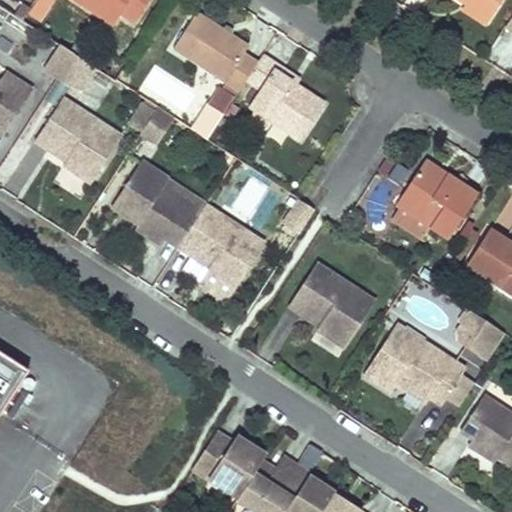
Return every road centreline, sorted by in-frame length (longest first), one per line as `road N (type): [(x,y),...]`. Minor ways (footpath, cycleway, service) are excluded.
road 1 (residential): [(464,511),(0,213)]
road 2 (residential): [(249,0),(511,157)]
